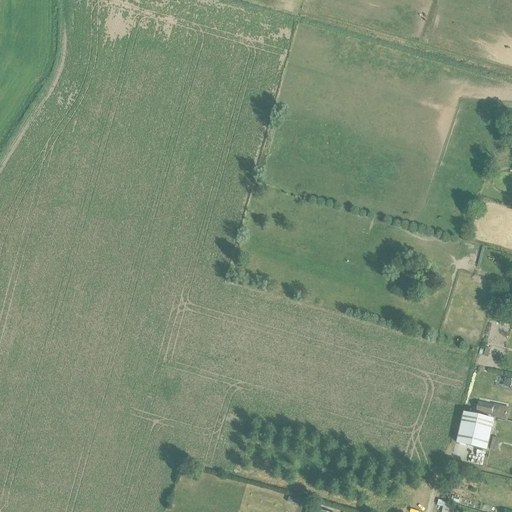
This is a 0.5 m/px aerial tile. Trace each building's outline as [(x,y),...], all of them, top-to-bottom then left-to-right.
[(490,320),(499,320),(499,312),(490,312),(490,320)] [(478,404),(476,412),(492,416),(494,408),(478,404)] [(465,413),(458,444),(488,451),(495,420),(465,413)] [(500,440),(493,438),(490,450),(497,451),(500,440)] [(437,505),(443,507),(441,511),(453,511),(454,509),(449,508),(450,503),(439,500),(437,505)]
